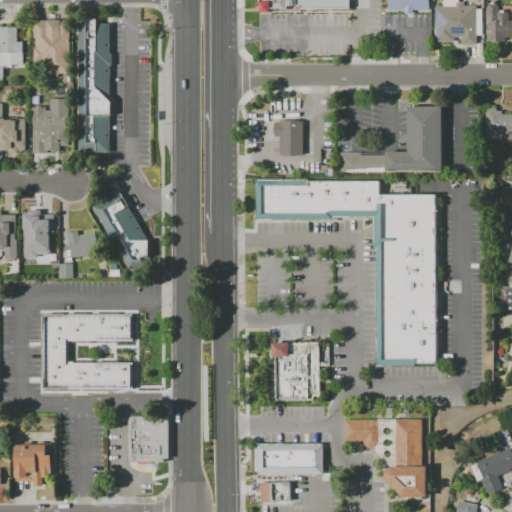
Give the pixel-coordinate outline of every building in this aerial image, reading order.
[(350,0),(350,9),(298,9),(298,5),(287,5),(287,8),(270,8),(270,12),(259,12),(259,0),(350,0)] [(388,0),(430,0),(430,10),(388,10),(388,0)] [(476,6),(476,44),(461,45),(461,37),(454,37),(454,41),(435,41),(435,6),(443,6),(443,0),(458,0),(458,2),(464,2),(464,6),(476,6)] [(511,37),(506,37),(506,42),(487,42),(487,7),(489,5),(491,3),(495,3),(499,7),(499,11),(505,11),(507,13),(509,15),(509,21),(511,21),(511,37)] [(109,24),(109,54),(111,54),(111,64),(109,64),(109,98),(112,101),(112,115),(110,115),(110,150),(89,150),(89,149),(81,149),(81,18),(87,18),(98,18),(98,24),(109,24)] [(70,73),(46,73),(46,62),(34,62),(34,47),(36,47),(36,37),(34,37),(33,20),(70,20),(70,73)] [(2,80),(0,80),(0,27),(17,27),(17,42),(23,42),(23,64),(12,64),(12,67),(3,67),(4,77),(2,77),(2,80)] [(63,83),(63,74),(71,74),(71,83),(63,83)] [(32,107),(45,107),(45,111),(50,111),(50,99),(68,99),(68,145),(59,145),(59,151),(51,151),(51,150),(47,150),(47,153),(33,153),(32,107)] [(9,149),(0,149),(0,103),(2,103),(2,119),(26,119),(26,149),(19,149),(19,153),(9,153),(9,149)] [(408,106),(443,106),(444,168),(339,170),(339,153),(409,152),(408,106)] [(511,139),(505,139),(505,131),(486,131),(486,108),(497,108),(497,110),(502,110),(502,114),(511,114),(511,139)] [(275,121),(303,122),(302,156),(280,155),(280,136),(275,136),(275,121)] [(442,362),(441,190),(385,190),(385,177),(259,178),(259,222),(334,221),(334,216),(375,216),(376,362),(442,362)] [(120,191),(123,198),(125,197),(130,206),(128,207),(148,241),(149,240),(150,257),(151,268),(130,268),(94,207),(120,191)] [(16,215),(15,239),(18,239),(18,258),(16,258),(16,260),(7,260),(7,258),(5,258),(5,248),(0,248),(0,212),(2,212),(2,215),(16,215)] [(47,214),(47,230),(45,230),(46,235),(44,235),(44,239),(30,240),(30,230),(24,230),(24,214),(32,214),(32,212),(37,212),(37,214),(47,213),(47,214)] [(95,232),(99,252),(88,254),(88,256),(83,257),(83,255),(73,257),(68,233),(78,231),(79,235),(95,232)] [(59,237),(59,251),(45,251),(45,237),(59,237)] [(59,251),(71,250),(71,255),(72,264),(73,264),(73,278),(60,278),(59,251)] [(511,315),(501,315),(501,286),(509,286),(509,277),(511,277),(511,315)] [(133,341),(123,341),(124,346),(137,346),(136,312),(133,312),(133,341)] [(134,388),(44,388),(44,314),(134,314),(134,340),(69,340),(70,343),(70,359),(70,363),(134,362),(134,388)] [(320,342),(272,343),(273,348),(270,349),(270,357),(276,357),(277,401),(313,400),(313,397),(321,397),(320,342)] [(129,461),(129,418),(132,418),(132,416),(164,416),(164,420),(169,420),(169,459),(164,459),(164,462),(148,462),(148,465),(137,465),(137,462),(132,462),(132,461),(129,461)] [(385,480),(402,496),(426,496),(426,466),(421,466),(421,419),(345,419),(345,441),(364,441),(364,444),(369,449),(374,449),(391,466),(385,472),(385,480)] [(52,444),(52,456),(52,477),(50,477),(50,478),(43,478),(43,487),(34,487),(34,482),(16,483),(16,444),(26,444),(26,443),(32,443),(32,444),(39,444),(39,443),(44,443),(44,444),(52,444)] [(259,445),(323,445),(323,473),(259,474),(259,445)] [(510,447),(511,451),(511,468),(511,469),(511,470),(498,476),(503,488),(488,494),(481,479),(477,480),(471,466),(477,464),(476,461),(510,447)] [(291,502),(291,482),(261,482),(261,502),(291,502)] [(478,504),(476,511),(456,511),(459,501),(478,504)]
